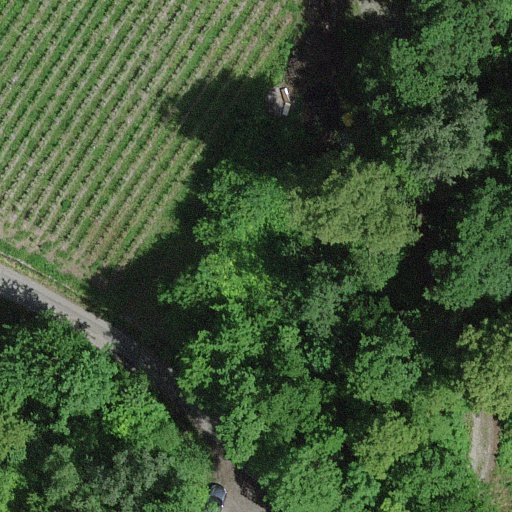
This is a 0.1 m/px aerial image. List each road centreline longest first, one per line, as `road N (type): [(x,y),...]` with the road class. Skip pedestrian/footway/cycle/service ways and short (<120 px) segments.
road 1 (track): [(461,511),(485,430),(480,373),(424,246),(412,73),(389,0)]
road 2 (unclassified): [(0,279),(182,389),(311,511)]
